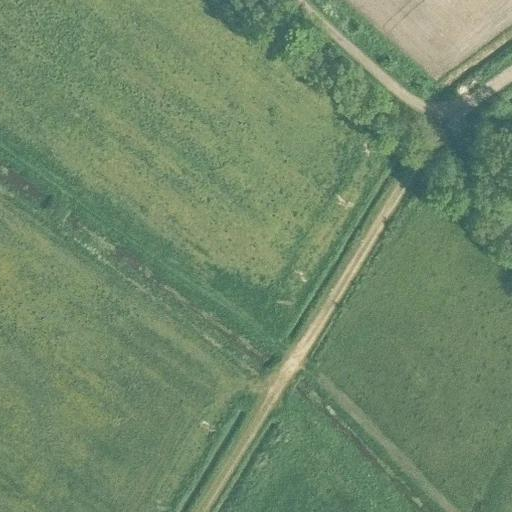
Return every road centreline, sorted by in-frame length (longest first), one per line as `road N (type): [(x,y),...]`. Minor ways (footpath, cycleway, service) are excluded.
road 1 (track): [(441,123),(200,511)]
road 2 (track): [(295,356),(452,511)]
road 3 (track): [(441,123),(296,0)]
